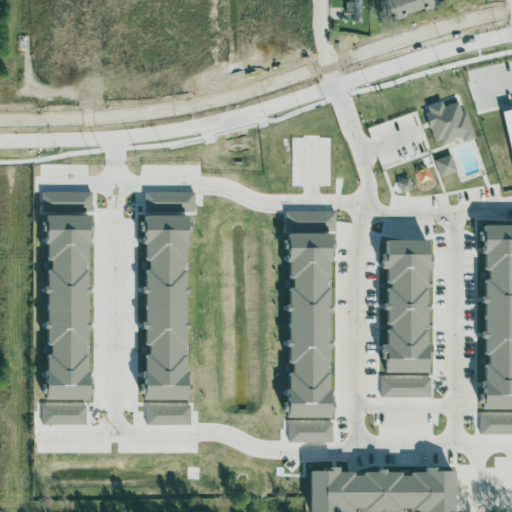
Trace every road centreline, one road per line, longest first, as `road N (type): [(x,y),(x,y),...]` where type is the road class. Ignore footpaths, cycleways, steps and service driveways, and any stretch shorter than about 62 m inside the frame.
road 1 (secondary): [(511,7),(205,102),(106,116),(0,118)]
road 2 (secondary): [(0,138),(118,136),(209,121),(511,34)]
